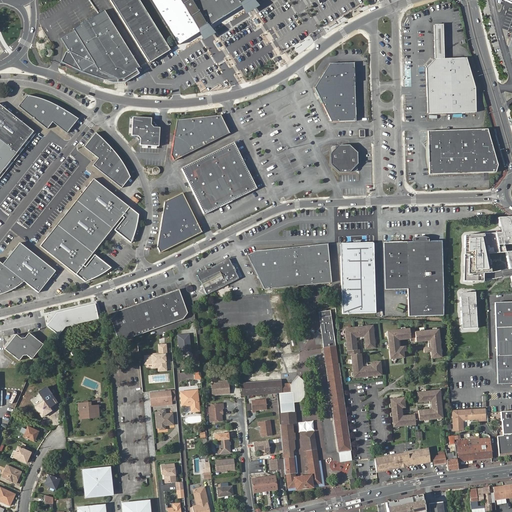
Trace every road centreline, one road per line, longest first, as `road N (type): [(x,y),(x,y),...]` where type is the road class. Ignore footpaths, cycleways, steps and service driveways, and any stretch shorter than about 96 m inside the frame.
road 1 (unclassified): [(379,200),(274,210),(145,271),(0,313)]
road 2 (unclassified): [(369,17),(271,82),(193,102),(119,100),(17,54)]
road 3 (tertiary): [(464,0),(509,180)]
road 4 (tertiary): [(511,143),(473,0)]
road 5 (secondary): [(378,492),(511,470)]
